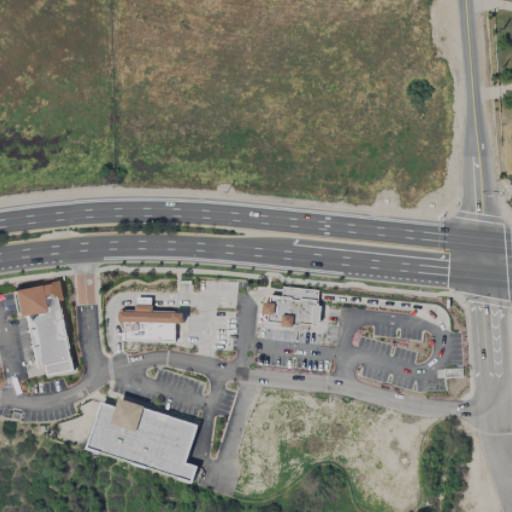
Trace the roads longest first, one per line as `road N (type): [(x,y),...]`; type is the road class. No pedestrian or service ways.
road 1 (primary): [(511,247),(140,213),(0,223)]
road 2 (primary): [(0,258),(145,247),(511,280)]
road 3 (tertiary): [(464,0),(480,244)]
road 4 (tertiary): [(482,278),(491,415)]
